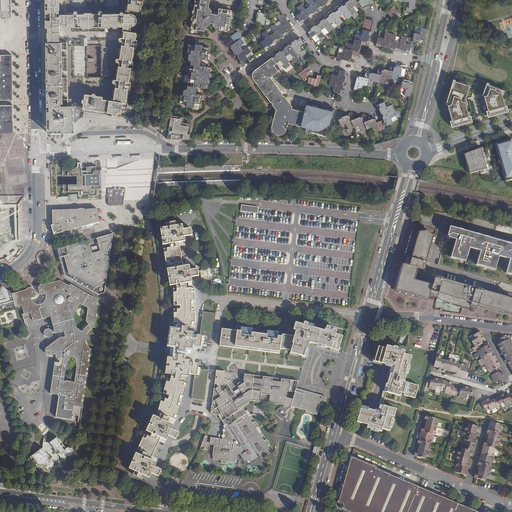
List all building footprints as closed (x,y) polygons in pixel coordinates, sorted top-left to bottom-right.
[(0,0),(0,17),(11,17),(10,0),(0,0)] [(46,104),(46,134),(73,134),(73,110),(73,108),(73,107),(68,108),(67,100),(61,101),(61,93),(67,93),(67,79),(61,79),(60,71),(67,71),(67,57),(60,57),(60,50),(67,50),(67,43),(59,43),(59,35),(59,33),(59,26),(65,26),(67,26),(67,27),(83,27),(83,28),(91,28),(91,27),(103,27),(103,28),(109,28),(109,27),(111,27),(111,28),(116,27),(122,27),(129,27),(131,26),(132,25),(133,24),(134,23),(135,21),(135,19),(134,17),(133,15),(131,14),(130,14),(129,14),(127,14),(124,14),(122,14),(122,12),(122,11),(121,11),(121,10),(119,10),(119,11),(118,12),(118,14),(101,14),(101,12),(101,11),(100,11),(99,11),(98,11),(97,12),(97,14),(91,14),(91,13),(83,13),(83,14),(76,14),(76,13),(75,11),(74,11),(73,12),(73,13),(73,15),(67,15),(66,0),(44,0),(45,7),(45,28),(47,28),(47,32),(46,32),(46,35),(46,38),(47,38),(47,43),(45,43),(46,87),(46,104)] [(127,0),(126,7),(126,10),(129,10),(140,12),(141,5),(142,5),(142,0),(127,0)] [(195,0),(191,29),(205,31),(205,27),(209,25),(209,23),(213,23),(213,25),(214,27),(216,27),(215,29),(227,31),(231,10),(218,8),(217,14),(211,13),(211,11),(209,6),(209,0),(195,0)] [(327,1),(328,0),(316,0),(314,2),(312,0),(307,0),(306,1),(309,6),(305,9),(301,4),(297,8),(300,12),(296,16),(301,23),(305,21),(304,20),(309,16),(310,17),(314,14),(313,13),(318,9),(319,10),(323,8),(322,6),(328,2),(327,1)] [(307,30),(312,37),(316,34),(319,39),(324,35),(321,30),(325,28),(328,32),(333,29),(330,24),(334,21),(338,25),(343,22),(339,17),(344,14),(347,18),(356,12),(353,7),(357,4),(353,0),(349,0),(350,1),(346,3),(343,6),(338,9),(337,8),(334,10),(335,11),(329,16),(328,15),(325,17),(325,18),(320,22),(319,21),(316,24),(316,25),(311,29),(310,28),(307,30)] [(415,9),(416,0),(397,0),(398,1),(404,2),(404,1),(409,2),(408,8),(406,7),(406,11),(412,12),(412,9),(415,9)] [(392,5),(390,4),(385,10),(386,11),(387,11),(388,12),(389,14),(390,14),(391,16),(392,16),(392,17),(393,18),(400,14),(397,10),(396,9),(395,7),(394,7),(393,6),(392,5)] [(266,14),(257,13),(256,24),(265,25),(266,14)] [(293,28),(284,17),(280,21),(283,25),(278,29),(275,24),(270,28),(274,32),(269,36),(266,31),(261,35),(264,39),(260,43),(264,49),(265,48),(266,50),(269,47),(269,46),(274,42),(275,43),(278,40),(278,39),(283,35),(284,36),(287,34),(287,33),(293,28)] [(337,58),(350,61),(352,54),(360,56),(361,52),(359,52),(361,45),(368,47),(369,43),(368,42),(369,34),(369,31),(370,31),(372,21),(364,19),(361,30),(363,30),(361,35),(355,33),(353,44),(346,42),(344,54),(338,52),(337,58)] [(283,25),(280,21),(275,24),(278,29),(283,25)] [(422,40),(424,40),(427,29),(420,27),(419,34),(414,33),(412,41),(419,43),(420,41),(422,42),(422,40)] [(81,111),(85,112),(119,117),(120,113),(122,113),(123,110),(126,111),(126,109),(127,105),(127,104),(126,103),(128,89),(129,89),(129,88),(130,84),(130,83),(129,82),(131,68),(132,68),(132,67),(133,62),(133,61),(132,61),(134,47),(135,47),(135,46),(136,42),(136,40),(135,40),(136,35),(135,35),(135,33),(130,32),(130,33),(129,32),(122,31),(121,35),(122,35),(121,38),(120,38),(118,38),(118,40),(118,41),(119,41),(121,42),(120,48),(119,48),(118,56),(119,56),(118,59),(116,59),(115,60),(115,61),(116,62),(118,63),(117,69),(116,69),(115,77),(116,77),(115,80),(114,80),(112,80),(111,81),(112,83),(113,84),(115,84),(114,91),(113,90),(111,101),(108,101),(105,100),(105,99),(101,98),(101,97),(94,96),(94,94),(91,93),(90,95),(84,94),(83,99),(82,100),(81,100),(81,102),(82,103),(83,104),(82,108),(81,111)] [(239,62),(242,66),(250,60),(246,56),(251,52),(247,47),(243,51),(240,47),(245,43),(241,38),(242,38),(238,32),(230,37),(235,43),(230,46),(234,52),(233,53),(235,57),(238,55),(239,56),(237,57),(241,61),(239,62)] [(395,41),(396,36),(397,35),(384,32),(383,38),(378,37),(376,46),(380,47),(380,45),(386,47),(386,45),(389,46),(388,47),(394,48),(394,50),(398,51),(398,48),(400,48),(400,50),(405,51),(405,52),(409,53),(411,44),(406,43),(408,37),(401,35),(400,42),(399,41),(395,41)] [(304,43),(299,36),(295,39),(296,40),(284,49),(284,48),(280,50),(281,51),(276,55),(275,54),(271,57),(273,58),(276,63),(281,61),(284,65),(282,66),(285,70),(290,66),(287,62),(289,61),(286,57),(290,54),(293,58),(291,59),(294,63),(299,59),(297,56),(299,54),(302,57),(307,53),(304,50),(303,51),(300,47),(304,43)] [(189,76),(188,82),(187,88),(182,87),(180,104),(186,104),(186,106),(193,107),(194,106),(200,106),(202,95),(196,94),(197,87),(207,88),(210,67),(200,66),(201,59),(207,60),(209,48),(202,47),(203,45),(195,44),(195,46),(188,45),(187,58),(189,58),(189,61),(191,61),(189,76)] [(100,77),(100,45),(87,45),(88,77),(100,77)] [(0,100),(13,101),(13,94),(12,69),(12,55),(1,55),(0,54),(0,100)] [(271,101),(281,93),(270,78),(278,72),(274,66),(274,65),(276,63),(273,58),(256,71),(255,73),(255,74),(254,76),(254,78),(254,79),(271,101)] [(358,77),(357,77),(354,89),(359,91),(361,85),(372,87),(373,81),(374,81),(385,83),(386,78),(402,81),(400,87),(405,88),(404,95),(410,97),(413,84),(411,84),(412,82),(410,82),(410,81),(402,79),(405,66),(402,66),(402,67),(396,65),(396,66),(394,66),(395,64),(390,63),(389,70),(384,69),(383,70),(382,69),(382,67),(378,66),(376,73),(371,72),(371,73),(369,73),(369,71),(365,70),(364,77),(359,76),(358,77)] [(311,69),(308,66),(298,73),(303,80),(309,75),(306,72),(311,69)] [(333,92),(338,94),(342,95),(344,91),(342,90),(344,84),(342,84),(343,81),(344,81),(346,76),(347,76),(348,73),(338,70),(337,76),(332,74),(329,86),(334,87),(333,92)] [(307,85),(318,88),(321,76),(317,75),(316,79),(309,77),(307,85)] [(467,99),(471,85),(466,84),(456,80),(456,83),(454,82),(448,101),(449,102),(448,105),(452,120),(451,121),(452,125),(456,124),(456,126),(470,123),(469,121),(473,120),(472,115),(470,116),(467,105),(466,102),(465,101),(466,98),(467,99)] [(490,85),(488,85),(485,92),(487,93),(486,96),(490,110),(488,111),(489,116),(493,115),(493,116),(507,113),(506,111),(510,110),(509,106),(507,106),(504,94),(503,93),(504,91),(490,85)] [(273,104),(284,96),(281,93),(271,101),(273,104)] [(292,107),(284,96),(273,104),(277,109),(274,120),(273,119),(272,123),(274,123),(273,125),(273,127),(273,129),(274,131),(275,132),(277,134),(278,135),(281,135),(284,134),(287,132),(287,131),(288,131),(285,130),(282,124),(283,124),(285,125),(286,125),(289,124),(301,127),(304,112),(291,109),(292,107)] [(348,115),(347,115),(342,117),(341,116),(337,117),(340,126),(346,124),(347,129),(346,129),(348,134),(353,132),(352,128),(358,126),(360,131),(359,131),(361,136),(366,134),(365,130),(372,127),(373,132),(372,133),(373,137),(379,135),(378,131),(386,128),(385,126),(393,123),(391,118),(395,116),(396,117),(401,116),(398,109),(395,111),(392,104),(386,106),(385,102),(376,105),(377,108),(379,108),(381,113),(383,113),(384,115),(382,116),(383,120),(377,122),(376,122),(375,119),(373,119),(373,118),(371,119),(370,116),(367,118),(365,113),(361,115),(361,116),(355,119),(352,113),(352,112),(348,114),(348,115)] [(0,133),(2,134),(5,133),(7,132),(9,132),(10,130),(11,129),(11,128),(12,128),(12,127),(13,125),(13,124),(13,122),(13,105),(0,105),(0,133)] [(301,127),(300,128),(305,129),(304,131),(309,132),(319,134),(330,126),(332,120),(333,121),(335,111),(332,110),(331,112),(306,106),(304,112),(301,127)] [(173,134),(172,139),(175,139),(181,139),(181,138),(190,138),(191,134),(188,133),(189,125),(181,125),(182,118),(172,117),(170,129),(169,133),(173,134)] [(511,180),(511,138),(510,140),(498,143),(508,181),(511,180)] [(469,173),(480,170),(481,173),(488,171),(487,168),(486,164),(488,163),(485,150),(483,151),(483,149),(484,149),(483,147),(482,147),(465,154),(469,173)] [(100,180),(100,170),(96,170),(96,167),(86,167),(86,174),(84,174),(82,174),(81,167),(81,163),(77,163),(77,167),(71,167),(70,167),(69,167),(68,168),(66,168),(64,168),(62,168),(62,176),(77,176),(77,178),(77,183),(77,185),(63,185),(63,193),(78,192),(78,197),(82,196),(82,195),(88,194),(88,196),(97,196),(97,189),(101,189),(100,180)] [(108,197),(108,205),(122,205),(124,189),(108,190),(108,197)] [(258,207),(241,205),(240,211),(257,213),(258,207)] [(0,252),(1,252),(3,261),(18,258),(29,245),(22,242),(20,235),(18,238),(10,234),(11,233),(6,208),(0,209),(0,252)] [(80,209),(52,210),(52,225),(51,225),(53,235),(63,233),(63,231),(86,225),(92,224),(94,224),(99,222),(100,222),(98,218),(97,218),(96,214),(98,214),(98,209),(80,209)] [(176,284),(176,287),(183,287),(183,286),(186,286),(185,282),(191,282),(191,276),(189,268),(188,263),(182,264),(180,255),(182,255),(183,255),(183,253),(183,252),(182,251),(181,251),(180,251),(179,242),(184,241),(183,236),(182,228),(182,222),(175,223),(174,219),(168,220),(169,224),(169,228),(166,228),(166,225),(159,226),(162,244),(169,243),(169,247),(166,247),(167,251),(164,251),(169,285),(176,284)] [(182,228),(183,236),(186,235),(191,235),(190,227),(185,227),(182,228)] [(511,243),(450,227),(447,236),(456,238),(450,257),(465,261),(469,247),(481,250),(477,265),(495,270),(499,255),(510,258),(506,273),(511,274),(511,243)] [(422,231),(412,228),(405,256),(407,256),(405,264),(403,263),(395,291),(429,300),(431,296),(438,297),(437,300),(470,309),(471,306),(479,308),(479,306),(511,314),(511,297),(436,276),(433,284),(415,279),(419,268),(424,269),(434,236),(428,230),(422,231)] [(98,294),(102,293),(104,293),(109,256),(112,234),(96,238),(100,251),(91,253),(88,240),(57,249),(64,275),(88,290),(98,294)] [(189,268),(191,276),(195,276),(198,275),(196,267),(193,268),(189,268)] [(55,362),(50,394),(59,395),(55,417),(71,420),(71,418),(74,416),(81,417),(90,350),(90,349),(89,349),(88,348),(87,347),(86,346),(85,344),(85,343),(84,341),(84,340),(84,338),(85,336),(86,334),(87,332),(88,331),(89,330),(91,329),(92,329),(93,328),(94,328),(95,319),(98,305),(96,305),(96,303),(98,303),(98,300),(70,284),(69,287),(59,281),(44,285),(43,283),(39,284),(40,286),(38,286),(39,288),(37,288),(39,295),(40,294),(41,296),(45,295),(45,296),(45,297),(45,298),(45,299),(45,300),(44,301),(43,302),(43,303),(42,303),(40,304),(39,304),(38,304),(37,304),(36,304),(34,304),(34,303),(33,303),(32,302),(31,301),(31,300),(30,300),(30,299),(35,297),(34,296),(35,295),(34,289),(32,289),(32,288),(31,288),(31,287),(26,288),(27,289),(12,293),(16,307),(22,306),(24,313),(21,314),(22,319),(31,317),(32,321),(50,317),(54,329),(52,330),(49,329),(45,330),(43,332),(44,336),(47,337),(51,336),(53,333),(55,333),(55,334),(63,332),(65,337),(63,338),(61,337),(47,348),(45,350),(45,352),(45,353),(45,354),(46,355),(47,356),(48,357),(49,357),(50,357),(51,357),(52,356),(55,355),(56,356),(55,357),(58,361),(59,361),(59,362),(59,363),(55,362)] [(0,287),(0,328),(2,328),(20,323),(16,307),(12,293),(10,285),(0,287)] [(169,327),(168,344),(171,344),(171,349),(184,350),(184,346),(191,347),(191,346),(191,341),(192,337),(193,330),(186,329),(186,325),(195,325),(195,309),(191,309),(191,305),(195,305),(194,291),(190,291),(190,287),(183,288),(183,287),(176,287),(176,291),(173,291),(173,305),(180,305),(180,308),(177,308),(177,312),(174,312),(174,322),(177,321),(177,324),(176,324),(176,328),(169,327)] [(211,344),(215,313),(203,311),(200,334),(199,344),(203,344),(204,343),(211,344)] [(328,347),(338,350),(343,336),(335,333),(336,330),(333,329),(334,327),(325,325),(324,330),(313,327),(314,324),(304,321),(303,324),(295,322),(293,329),(296,330),(294,335),(282,334),(281,336),(278,336),(278,332),(267,331),(266,334),(252,332),(252,329),(241,328),(241,331),(222,329),(220,346),(233,347),(247,349),(267,352),(280,353),(280,349),(287,349),(291,350),(290,352),(305,356),(307,350),(309,342),(316,344),(324,346),(328,347)] [(484,340),(479,331),(473,335),(475,339),(471,341),(476,351),(484,347),(481,342),(484,340)] [(197,346),(199,347),(199,344),(200,334),(198,333),(195,333),(195,337),(192,337),(191,341),(191,346),(197,346)] [(501,352),(511,346),(511,344),(509,339),(507,339),(506,338),(503,337),(497,340),(499,344),(497,345),(499,348),(500,347),(501,349),(500,349),(501,352)] [(484,347),(476,351),(480,358),(492,352),(490,349),(489,349),(488,348),(489,347),(488,344),(484,347)] [(412,356),(404,354),(405,351),(401,350),(393,347),(387,346),(386,349),(379,346),(375,358),(374,361),(379,363),(392,366),(385,392),(386,392),(400,396),(401,392),(405,393),(404,396),(415,399),(418,386),(404,382),(406,374),(408,367),(412,356)] [(506,360),(511,355),(511,346),(501,352),(503,355),(504,355),(505,356),(504,356),(506,360)] [(492,352),(480,358),(485,366),(496,359),(495,356),(493,357),(493,356),(494,355),(492,352)] [(173,356),(166,355),(165,363),(168,363),(168,365),(165,364),(164,372),(171,373),(170,377),(169,382),(166,380),(163,393),(168,395),(168,398),(164,397),(163,401),(160,400),(158,409),(161,410),(160,413),(163,415),(169,417),(177,419),(186,386),(183,385),(183,382),(177,380),(177,379),(180,379),(181,375),(187,376),(188,368),(188,364),(189,358),(182,357),(177,357),(176,360),(173,360),(173,356)] [(440,372),(444,360),(440,359),(441,357),(436,356),(433,365),(438,367),(437,371),(440,372)] [(449,370),(452,360),(448,359),(447,361),(444,360),(440,372),(445,373),(446,369),(449,370)] [(496,359),(485,366),(489,373),(496,369),(500,367),(498,363),(497,364),(497,363),(498,362),(496,359)] [(457,362),(452,360),(449,370),(454,371),(453,375),(457,376),(460,365),(456,364),(457,362)] [(196,367),(197,362),(195,362),(192,361),(191,365),(188,364),(188,368),(192,369),(192,374),(193,374),(194,374),(196,375),(196,367)] [(379,363),(379,364),(390,367),(383,391),(385,392),(392,366),(379,363)] [(460,363),(460,365),(457,376),(460,377),(461,376),(462,376),(462,378),(465,379),(468,366),(460,363)] [(194,374),(192,399),(204,400),(208,370),(200,369),(200,367),(196,367),(196,375),(194,374)] [(498,380),(500,384),(507,381),(502,373),(499,374),(496,369),(489,373),(494,383),(498,380)] [(295,392),(296,388),(298,381),(282,378),(281,382),(272,381),(273,377),(263,376),(263,380),(253,379),(254,375),(245,374),(244,381),(245,382),(242,384),(241,383),(240,383),(239,383),(238,383),(237,384),(237,385),(237,386),(239,388),(234,391),(228,381),(228,380),(228,379),(228,378),(229,378),(229,377),(225,371),(216,370),(216,371),(211,409),(211,413),(212,414),(218,415),(225,424),(223,425),(224,427),(224,429),(222,430),(224,432),(223,434),(221,435),(223,437),(223,439),(221,439),(221,438),(211,437),(210,444),(214,445),(212,459),(221,460),(220,463),(228,464),(228,461),(236,462),(237,455),(240,453),(244,460),(252,460),(258,457),(256,454),(257,453),(261,458),(271,452),(268,446),(270,444),(266,438),(264,440),(256,428),(259,427),(255,421),(252,422),(243,407),(249,403),(248,402),(251,400),(260,402),(261,398),(270,399),(269,403),(282,405),(281,406),(275,411),(282,419),(284,417),(289,422),(292,419),(296,415),(294,413),(294,412),(295,411),(295,410),(296,409),(291,407),(291,406),(293,399),(288,398),(287,396),(288,391),(295,392)] [(427,380),(425,388),(435,390),(437,386),(441,387),(442,381),(433,378),(432,382),(427,380)] [(452,384),(442,381),(441,387),(445,389),(444,393),(454,396),(457,388),(451,387),(452,384)] [(462,390),(457,388),(454,396),(465,399),(466,395),(471,396),(473,390),(463,387),(462,390)] [(296,407),(303,409),(303,411),(309,413),(317,415),(320,405),(322,406),(325,396),(315,393),(297,389),(296,388),(295,392),(293,399),(291,406),(296,407)] [(293,399),(295,392),(288,391),(287,396),(288,398),(293,399)] [(511,402),(511,396),(511,394),(506,397),(504,394),(496,399),(499,405),(503,402),(505,406),(511,402)] [(499,405),(496,399),(495,397),(490,400),(489,398),(481,403),(484,409),(488,407),(490,411),(499,406),(499,405)] [(381,405),(379,412),(366,408),(361,407),(361,410),(357,422),(368,425),(367,427),(371,428),(379,430),(382,431),(383,429),(390,431),(396,410),(382,406),(381,405)] [(131,460),(128,467),(134,470),(137,471),(135,476),(142,479),(144,475),(148,476),(150,472),(153,466),(155,461),(150,459),(154,451),(155,451),(156,451),(157,450),(158,449),(158,448),(157,447),(157,446),(156,446),(160,437),(165,439),(167,434),(170,428),(172,423),(167,421),(169,417),(163,415),(162,418),(152,414),(145,429),(151,432),(149,436),(147,435),(145,438),(142,437),(139,445),(141,447),(140,450),(148,454),(147,457),(135,451),(132,458),(135,460),(134,461),(131,460)] [(435,422),(436,418),(425,415),(424,419),(428,420),(426,424),(436,427),(437,423),(435,422)] [(500,432),(502,424),(490,421),(489,424),(490,425),(490,426),(488,426),(488,429),(499,432),(500,432)] [(466,427),(464,431),(474,434),(475,430),(479,431),(480,427),(469,423),(468,427),(466,427)] [(435,431),(436,427),(426,424),(425,429),(421,428),(420,431),(432,435),(433,431),(435,431)] [(170,428),(167,434),(172,437),(174,438),(177,431),(175,430),(170,428)] [(489,438),(499,441),(500,437),(498,436),(499,432),(488,429),(487,433),(490,434),(489,438)] [(433,435),(432,435),(420,431),(419,434),(421,435),(420,437),(419,436),(418,439),(429,443),(431,443),(433,435)] [(474,434),(464,431),(463,435),(465,436),(464,440),(475,443),(476,439),(473,438),(474,434)] [(205,436),(200,449),(208,450),(209,443),(207,442),(208,436),(205,436)] [(43,448),(31,456),(40,469),(46,464),(47,466),(51,464),(51,463),(54,460),(55,462),(58,460),(58,459),(59,458),(59,457),(60,456),(61,458),(62,458),(63,459),(64,458),(64,459),(69,457),(71,457),(72,448),(68,448),(64,450),(60,444),(62,442),(59,439),(58,440),(57,438),(49,443),(43,442),(43,448)] [(497,446),(499,441),(489,438),(488,442),(484,441),(483,445),(494,448),(495,445),(497,446)] [(429,443),(418,439),(417,443),(421,444),(420,449),(429,451),(431,447),(428,446),(429,443)] [(464,440),(463,439),(461,447),(462,448),(473,451),(474,448),(473,448),(473,446),(474,446),(475,443),(464,440)] [(481,453),(493,457),(496,449),(494,448),(483,445),(482,448),(483,449),(483,450),(482,450),(481,453)] [(459,451),(457,455),(467,458),(468,453),(472,455),(473,451),(462,448),(461,451),(459,451)] [(429,451),(420,449),(418,453),(415,452),(413,456),(425,459),(426,455),(428,456),(429,451)] [(479,458),(478,461),(489,465),(491,465),(493,457),(481,453),(480,457),(481,457),(480,459),(479,458)] [(467,458),(457,455),(456,460),(458,460),(457,464),(468,467),(469,463),(466,462),(467,458)] [(476,511),(374,469),(375,467),(351,457),(338,502),(342,503),(344,509),(350,511),(476,511)] [(481,466),(480,470),(490,473),(491,469),(488,468),(489,465),(478,461),(477,465),(481,466)] [(456,464),(454,472),(466,475),(467,472),(466,472),(466,470),(467,470),(468,467),(457,464),(456,464)] [(153,466),(150,472),(154,474),(157,475),(160,469),(157,468),(153,466)] [(479,474),(475,474),(474,477),(485,481),(486,477),(488,477),(490,473),(480,470),(479,474)]
